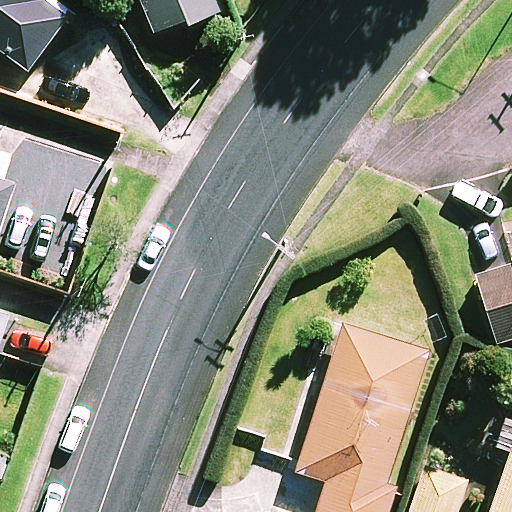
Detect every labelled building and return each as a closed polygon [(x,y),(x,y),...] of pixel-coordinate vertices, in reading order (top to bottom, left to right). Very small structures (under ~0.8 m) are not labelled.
[(0,0),(0,40),(29,62),(69,6),(59,0),(0,0)] [(221,2),(220,0),(142,0),(155,30),(221,2)] [(0,209),(9,181),(0,178),(0,209)] [(511,329),(511,249),(476,260),(499,333),(511,329)] [(430,343),(343,313),(293,461),(329,473),(315,511),(386,511),(397,480),(385,476),(430,343)] [(511,511),(511,407),(508,406),(498,433),(511,437),(511,442),(487,511),(511,511)] [(454,511),(468,473),(426,459),(407,511),(454,511)]
